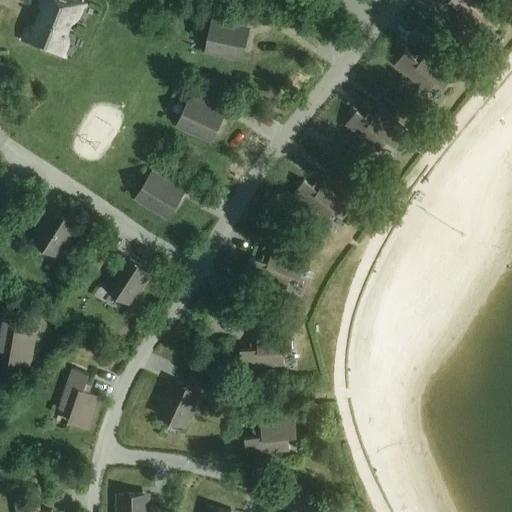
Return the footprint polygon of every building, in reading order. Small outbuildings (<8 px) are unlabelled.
[(36,29),(32,27),(29,31),(27,34),(25,38),(24,39),(66,56),(66,55),(59,52),(69,29),(76,32),(76,30),(69,28),(79,4),(86,7),(86,6),(72,0),(42,0),(42,3),(46,5),(42,16),(38,15),(37,16),(41,17),(36,29)] [(474,0),(474,1),(472,0),(451,0),(449,2),(480,30),(477,33),(478,34),(490,21),(496,28),(511,12),(510,11),(509,12),(495,0),(474,0)] [(224,54),(243,58),(248,35),(235,32),(236,26),(212,21),(206,50),(210,51),(210,54),(224,57),(224,54)] [(436,82),(443,88),(457,72),(456,71),(455,72),(431,51),(432,50),(431,49),(420,62),(406,51),(395,64),(427,91),(424,94),(425,95),(436,82)] [(181,126),(180,129),(193,135),(194,132),(212,140),(222,118),(210,113),(212,108),(190,97),(177,124),(181,126)] [(381,109),(370,122),(357,111),(346,124),(379,150),(376,154),(376,155),(387,141),(394,147),(408,130),(407,129),(406,130),(381,110),(382,110),(381,109)] [(140,200),(138,202),(151,209),(152,207),(168,217),(181,197),(169,189),(172,185),(152,172),(136,197),(140,200)] [(329,178),(328,177),(318,191),(304,180),(294,194),(327,219),(324,223),(325,224),(336,210),(343,215),(356,198),(355,197),(354,198),(328,179),(329,178)] [(50,222),(45,219),(32,239),(57,256),(59,252),(61,253),(69,241),(67,240),(77,224),(57,211),(50,222)] [(273,247),(268,263),(252,257),(246,274),(286,287),(285,291),(286,292),(291,275),(300,278),(306,258),(305,257),(305,258),(274,249),(275,247),(273,247)] [(123,270),(118,267),(105,287),(130,303),(132,300),(135,301),(142,289),(140,288),(151,272),(130,259),(123,270)] [(0,351),(11,353),(9,362),(30,366),(31,365),(29,364),(35,333),(36,333),(36,332),(20,329),(23,312),(6,309),(0,342),(0,351)] [(284,352),(293,351),(291,330),(290,330),(290,332),(258,333),(258,332),(257,332),(258,349),(240,350),(241,367),(283,365),(283,369),(284,369),(284,352)] [(68,421),(88,429),(89,427),(87,427),(98,397),(99,397),(100,396),(84,390),(90,374),(73,368),(60,408),(55,406),(55,407),(71,413),(68,421)] [(186,422),(189,423),(195,410),(192,409),(200,392),(178,382),(173,394),(167,392),(157,414),(184,426),(186,422)] [(260,419),(262,436),(245,438),(247,455),(288,450),(289,455),(290,455),(288,437),(297,436),(295,415),(293,415),(294,417),(262,420),(262,419),(260,419)] [(148,511),(148,507),(143,507),(142,494),(118,494),(118,511),(148,511)] [(52,511),(44,511),(34,511),(32,496),(15,500),(17,511),(51,511),(52,511)]
